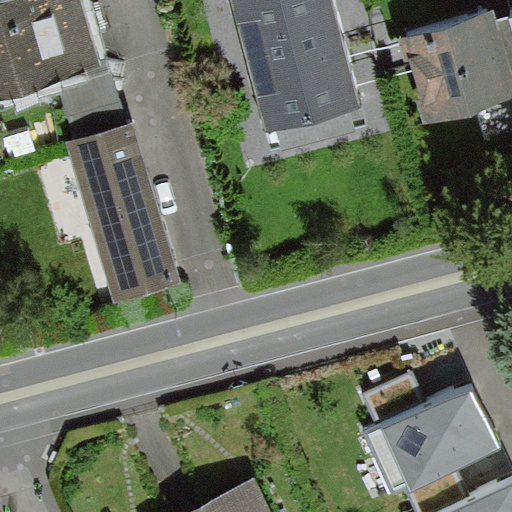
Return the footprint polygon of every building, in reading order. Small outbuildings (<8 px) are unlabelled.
[(85,0),(0,0),(0,90),(62,72),(73,114),(126,98),(113,56),(103,58),(85,0)] [(235,0),(272,128),(361,98),(338,0),(235,0)] [(511,11),(500,16),(497,8),(408,36),(434,116),(511,91),(511,11)] [(179,277),(126,98),(73,114),(123,294),(179,277)] [(377,478),(393,511),(511,511),(511,474),(490,426),(377,478)] [(272,511),(258,481),(193,511),(272,511)]
